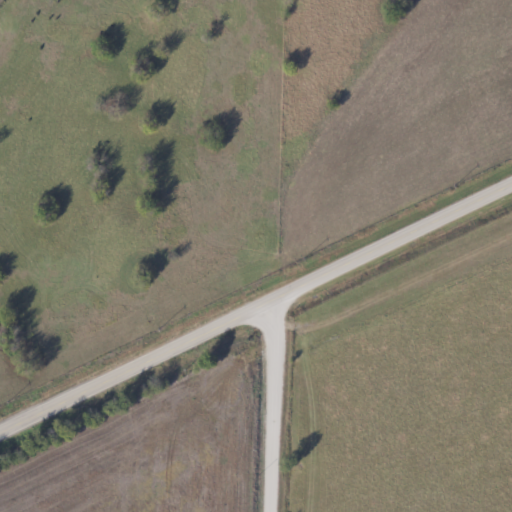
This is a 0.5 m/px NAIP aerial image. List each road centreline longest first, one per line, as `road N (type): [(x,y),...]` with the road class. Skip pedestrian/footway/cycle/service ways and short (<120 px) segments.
road 1 (secondary): [(0,433),(511,185)]
road 2 (residential): [(268,511),(274,335),(266,304)]
